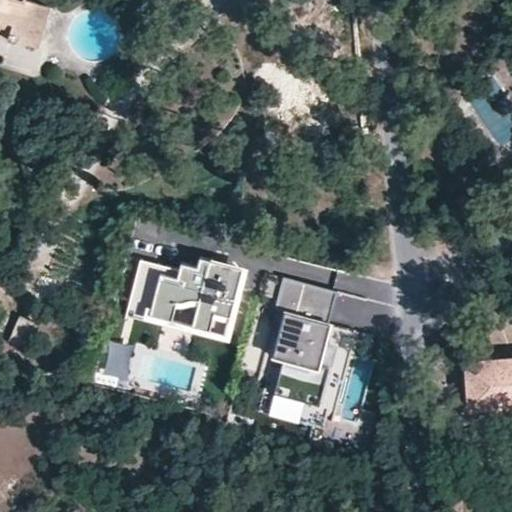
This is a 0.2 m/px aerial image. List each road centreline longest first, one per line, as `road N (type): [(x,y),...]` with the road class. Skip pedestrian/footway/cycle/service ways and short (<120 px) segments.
road 1 (tertiary): [(411,290),(388,0)]
road 2 (tertiary): [(426,511),(411,290)]
